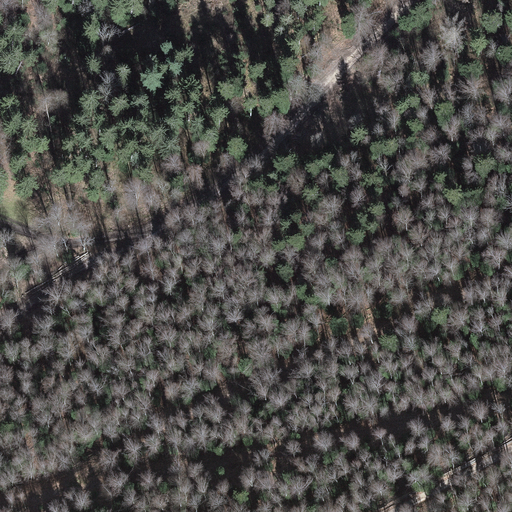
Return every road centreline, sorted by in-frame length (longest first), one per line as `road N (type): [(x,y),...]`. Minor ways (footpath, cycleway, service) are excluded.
road 1 (track): [(0,322),(159,231),(252,163),(408,0)]
road 2 (track): [(294,120),(434,97),(511,73)]
road 3 (track): [(0,228),(72,242),(159,231)]
road 4 (track): [(389,511),(511,447)]
